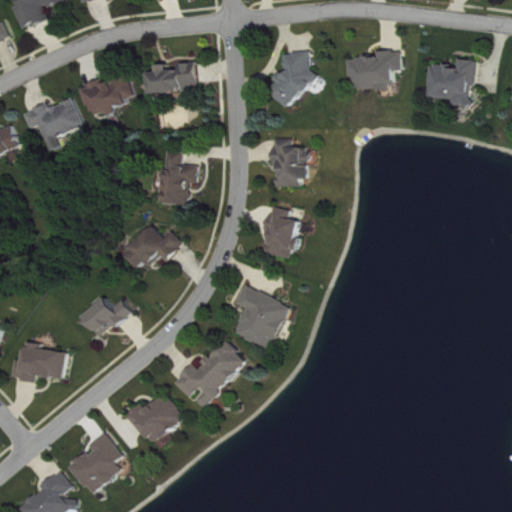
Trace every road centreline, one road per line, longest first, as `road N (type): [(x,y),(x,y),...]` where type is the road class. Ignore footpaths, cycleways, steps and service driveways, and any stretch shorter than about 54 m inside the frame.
road 1 (residential): [(0,474),(166,339),(228,248),(243,175),(232,0)]
road 2 (residential): [(511,24),(409,8),(319,7),(148,26),(89,40),(0,82)]
